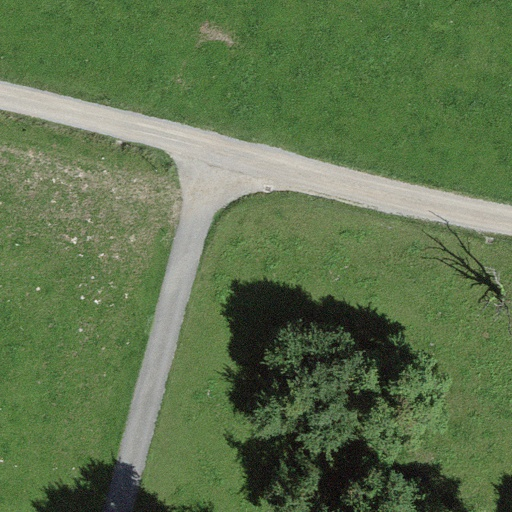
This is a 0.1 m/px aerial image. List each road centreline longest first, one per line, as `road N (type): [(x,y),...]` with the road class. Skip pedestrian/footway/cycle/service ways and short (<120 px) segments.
road 1 (track): [(0,95),(421,204),(511,219)]
road 2 (track): [(223,152),(138,511)]
